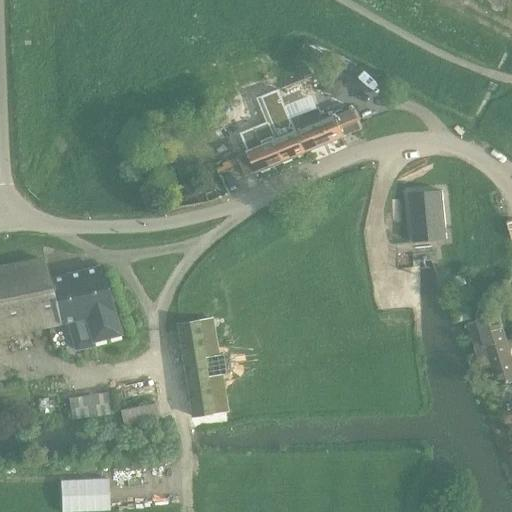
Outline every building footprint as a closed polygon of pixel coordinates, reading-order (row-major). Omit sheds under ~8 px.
[(250,153),(240,157),(248,176),(307,152),(299,133),(298,134),(293,122),(293,121),(287,108),(280,90),(260,98),(271,124),(243,135),(250,153)] [(313,98),(287,108),(293,121),(293,122),(298,134),(299,133),(307,152),(345,136),(346,136),(345,135),(363,128),(356,110),(337,118),(337,117),(324,123),(319,111),(318,111),(313,98)] [(410,195),(414,243),(448,240),(443,192),(410,195)] [(0,336),(68,323),(75,350),(94,346),(93,343),(125,334),(103,267),(48,280),(43,260),(0,269),(0,336)] [(465,275),(453,278),(455,287),(467,284),(465,275)] [(471,307),(462,308),(464,320),(474,319),(471,307)] [(483,334),(472,337),(478,356),(480,355),(484,368),(493,368),(499,387),(511,383),(511,356),(510,349),(511,348),(511,342),(511,341),(508,342),(498,310),(477,315),(483,334)] [(212,321),(178,326),(193,417),(226,412),(212,321)] [(111,392),(69,399),(72,420),(114,414),(111,392)] [(156,403),(120,411),(124,427),(159,419),(156,403)]
